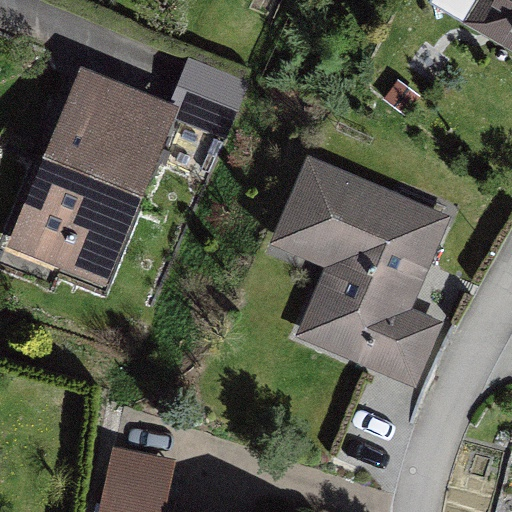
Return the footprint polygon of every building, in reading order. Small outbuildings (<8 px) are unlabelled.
[(511,39),(511,0),(499,0),(486,24),(511,39)] [(174,118),(223,137),(246,82),(190,59),(179,87),(185,89),(174,118)] [(64,257),(100,271),(165,114),(85,81),(52,162),(58,165),(33,228),(70,243),(64,257)] [(411,377),(433,326),(401,313),(440,221),(311,166),(279,239),(335,263),(319,300),(379,326),(366,358),(411,377)] [(162,511),(166,496),(107,484),(100,511),(162,511)]
